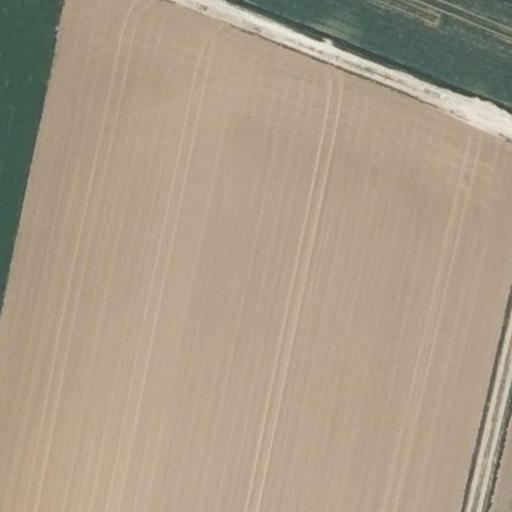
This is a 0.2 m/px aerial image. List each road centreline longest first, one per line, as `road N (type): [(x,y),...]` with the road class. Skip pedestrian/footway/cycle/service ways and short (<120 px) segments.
road 1 (track): [(511,118),(216,0)]
road 2 (track): [(511,343),(476,511)]
